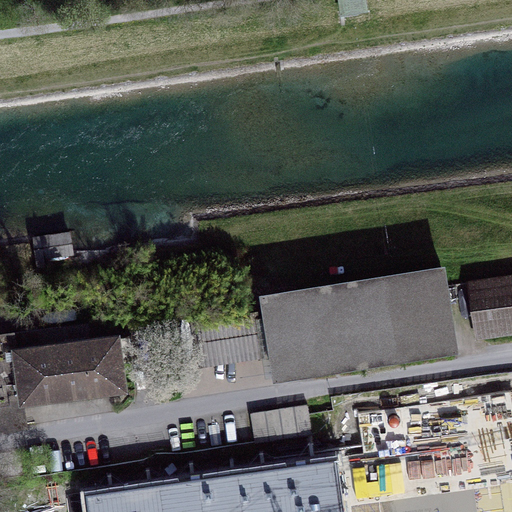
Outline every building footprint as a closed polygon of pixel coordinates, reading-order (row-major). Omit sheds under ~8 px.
[(342,0),(345,14),(368,11),(366,0),(342,0)] [(72,253),(69,235),(34,240),(38,268),(43,267),(42,257),(72,253)] [(264,297),(276,377),(455,349),(442,268),(264,297)] [(511,331),(511,277),(469,284),(477,337),(511,331)] [(199,362),(262,352),(256,314),(193,324),(199,362)] [(126,390),(122,363),(132,362),(128,336),(119,337),(119,335),(88,339),(87,324),(65,327),(66,341),(15,348),(23,404),(126,390)] [(65,327),(14,334),(15,348),(66,341),(65,327)] [(0,430),(26,427),(23,404),(15,348),(14,334),(0,335),(0,430)] [(256,443),(312,434),(308,404),(251,413),(256,443)]
